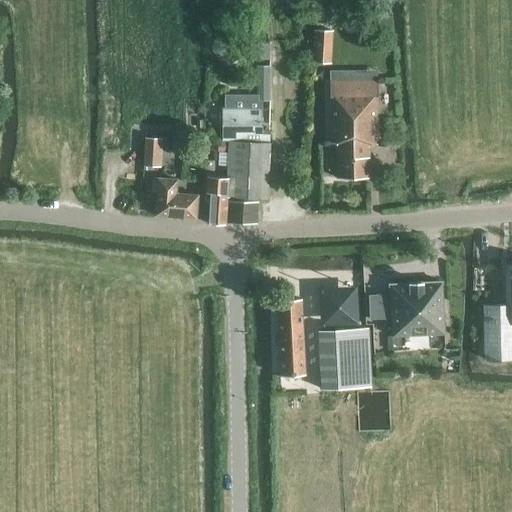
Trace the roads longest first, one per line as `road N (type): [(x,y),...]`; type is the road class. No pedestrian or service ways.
road 1 (unclassified): [(231,234),(511,212)]
road 2 (unclassified): [(238,511),(231,234)]
road 3 (unclassified): [(231,234),(0,212)]
road 4 (track): [(67,0),(68,216)]
